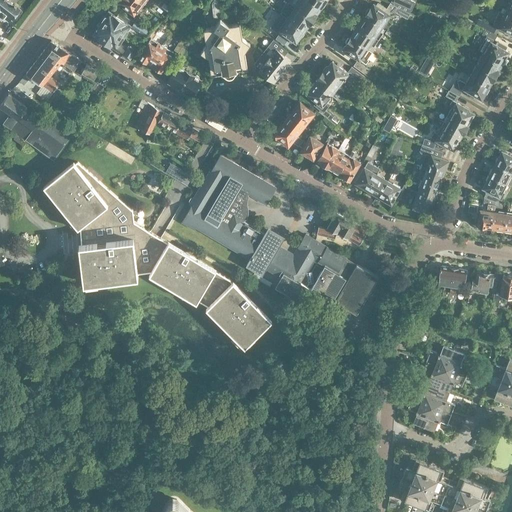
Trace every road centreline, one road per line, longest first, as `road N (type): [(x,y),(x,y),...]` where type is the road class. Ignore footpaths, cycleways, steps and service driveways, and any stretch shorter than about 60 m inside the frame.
road 1 (residential): [(245,140),(49,15)]
road 2 (residential): [(445,223),(418,229),(381,217),(245,140)]
road 3 (residential): [(386,423),(409,267),(423,245),(451,243)]
road 4 (residential): [(245,140),(350,0)]
road 5 (residential): [(511,414),(499,409),(472,419),(456,450),(386,423)]
road 6 (residential): [(445,223),(511,90)]
